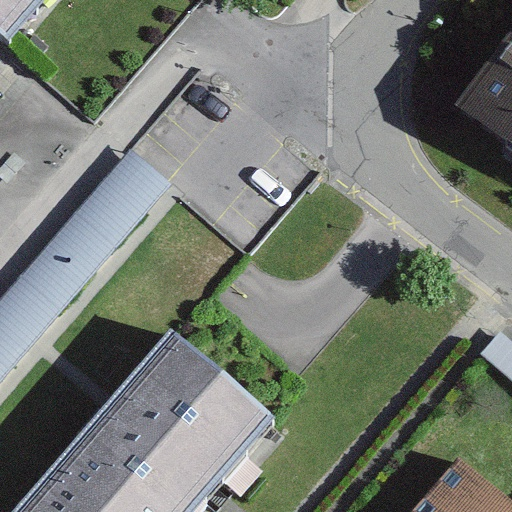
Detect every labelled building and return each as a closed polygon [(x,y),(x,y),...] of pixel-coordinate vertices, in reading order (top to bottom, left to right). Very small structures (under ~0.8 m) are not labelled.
[(0,0),(0,38),(9,46),(49,0),(0,0)] [(511,50),(462,120),(511,156),(511,50)] [(131,149),(0,298),(0,381),(170,184),(131,149)] [(171,339),(20,511),(196,511),(271,426),(171,339)] [(507,511),(461,473),(426,511),(507,511)]
